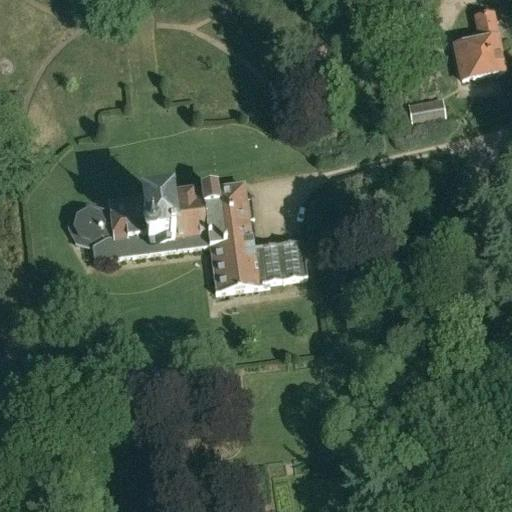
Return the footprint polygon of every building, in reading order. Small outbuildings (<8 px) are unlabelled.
[(497,40),(492,16),(476,19),(481,43),(497,40)] [(417,80),(438,76),(427,26),(407,31),(417,80)] [(481,43),(455,48),(462,82),(504,74),(497,40),(481,43)] [(412,129),(444,124),(441,104),(409,109),(412,129)] [(252,252),(243,188),(110,206),(111,211),(103,212),(100,220),(91,219),(83,221),(78,226),(77,232),(79,238),(85,242),(90,243),(93,266),(209,250),(215,297),(269,290),(269,287),(306,282),(302,246),(252,252)]
